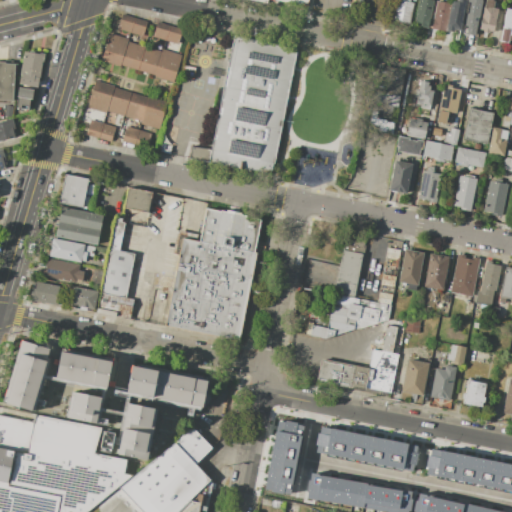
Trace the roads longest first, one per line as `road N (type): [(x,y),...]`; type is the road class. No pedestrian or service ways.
road 1 (residential): [(511,441),(295,397),(250,362),(0,316)]
road 2 (residential): [(511,244),(45,149)]
road 3 (residential): [(511,70),(154,0)]
road 4 (residential): [(237,511),(299,203)]
road 5 (secondary): [(89,0),(0,301)]
